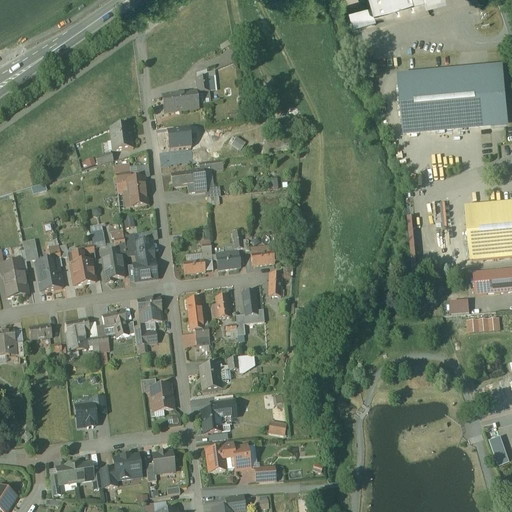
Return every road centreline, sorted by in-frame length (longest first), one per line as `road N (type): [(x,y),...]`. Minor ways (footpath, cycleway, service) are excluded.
road 1 (residential): [(177,0),(138,33),(169,288)]
road 2 (residential): [(0,317),(169,288)]
road 3 (primary): [(0,87),(126,0)]
road 4 (residential): [(189,426),(38,450)]
road 5 (residential): [(169,288),(189,426)]
